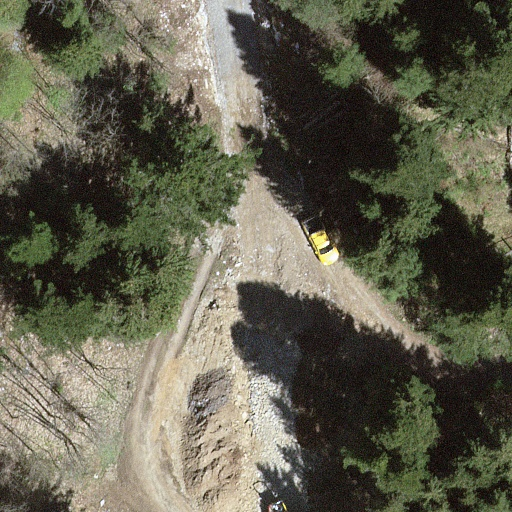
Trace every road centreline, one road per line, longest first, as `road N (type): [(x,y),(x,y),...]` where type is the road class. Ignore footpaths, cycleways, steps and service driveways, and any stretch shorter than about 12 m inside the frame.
road 1 (track): [(511,367),(469,370),(386,349),(237,156),(216,0)]
road 2 (track): [(165,511),(140,495),(139,397),(237,156)]
